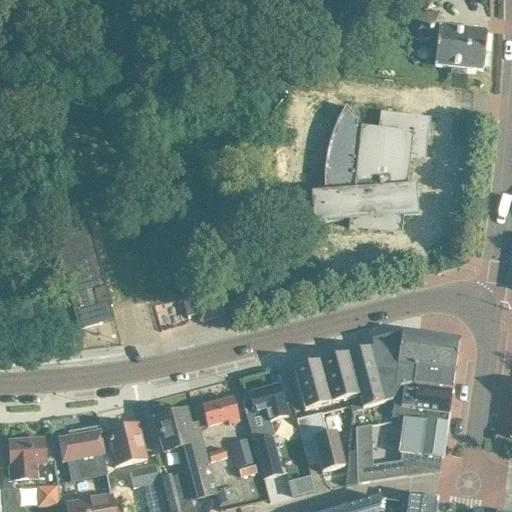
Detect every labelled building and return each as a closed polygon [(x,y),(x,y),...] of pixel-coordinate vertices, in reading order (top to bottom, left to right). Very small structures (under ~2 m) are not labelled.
[(438,14),(412,17),(415,37),(415,41),(437,39),(434,67),(463,70),(481,72),(483,72),(483,68),(487,69),(488,57),(484,56),(487,33),(456,30),(441,28),(438,14)] [(349,229),(401,236),(403,218),(418,217),(416,187),(407,187),(410,158),(425,160),(429,120),(380,114),(378,130),(355,128),(356,121),(345,107),(337,123),(330,141),(325,162),(324,175),(324,186),(325,193),(311,194),(313,225),(349,222),(349,229)] [(114,321),(110,304),(109,304),(85,222),(51,232),(79,331),(114,321)] [(154,273),(142,242),(118,251),(129,281),(154,273)] [(164,286),(123,295),(132,338),(183,327),(177,298),(166,300),(164,286)] [(229,315),(224,295),(222,289),(182,300),(187,318),(198,315),(200,323),(229,315)] [(245,306),(243,296),(233,299),(236,309),(245,306)] [(358,397),(360,404),(362,409),(394,400),(399,389),(400,388),(411,385),(452,391),(458,342),(401,334),(371,342),(372,349),(347,355),(357,392),(358,397)] [(347,355),(320,363),(331,404),(350,399),(358,397),(357,392),(347,355)] [(312,409),(331,404),(320,363),(292,371),(303,412),(312,409)] [(246,417),(261,469),(265,481),(280,477),(277,465),(269,438),(263,440),(257,414),(266,412),(269,423),(288,418),(279,387),(249,395),(250,401),(242,403),(246,417)] [(391,417),(404,419),(447,425),(452,392),(416,387),(415,393),(405,391),(399,389),(394,400),(391,417)] [(207,428),(228,423),(229,426),(239,423),(232,400),(202,408),(207,428)] [(358,404),(349,406),(351,413),(360,411),(358,404)] [(163,454),(177,450),(182,468),(207,461),(203,446),(198,427),(189,429),(185,413),(155,421),(163,454)] [(320,464),(322,474),(344,468),(336,434),(327,436),(321,415),(296,421),(308,467),(320,464)] [(399,454),(402,455),(442,461),(447,425),(404,419),(401,439),(399,454)] [(138,425),(107,433),(116,468),(147,461),(138,425)] [(357,486),(406,478),(404,462),(372,467),(371,427),(356,430),(356,453),(357,486)] [(278,462),(290,459),(283,432),(271,436),(278,462)] [(105,457),(104,454),(101,435),(60,442),(63,463),(78,461),(82,484),(108,479),(104,457),(105,457)] [(44,480),(42,444),(11,446),(12,466),(11,467),(12,481),(44,480)] [(223,451),(207,455),(210,465),(226,460),(223,451)] [(357,486),(356,453),(349,453),(346,488),(357,486)] [(162,481),(169,511),(193,511),(191,502),(216,496),(211,476),(207,461),(182,468),(183,475),(162,481)] [(254,467),(238,472),(240,480),(256,476),(254,467)] [(148,511),(166,511),(162,495),(160,495),(153,468),(129,474),(133,490),(143,488),(148,511)] [(49,480),(50,501),(72,501),(71,480),(49,480)] [(19,511),(18,490),(2,491),(3,511),(19,511)] [(225,491),(217,493),(220,505),(229,503),(225,491)] [(84,503),(65,506),(66,511),(115,511),(115,509),(113,498),(84,503)] [(435,511),(436,501),(405,498),(404,503),(379,500),(338,511),(435,511)]
